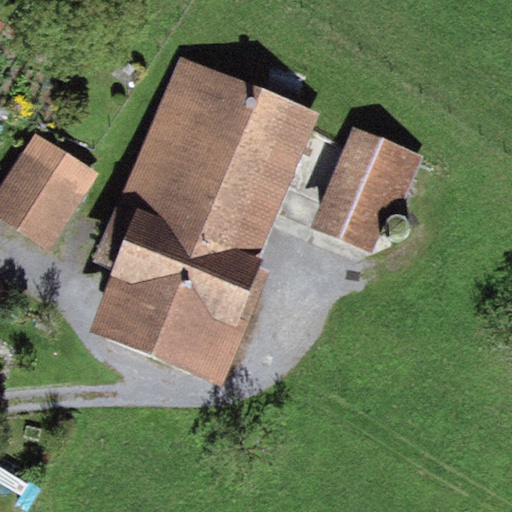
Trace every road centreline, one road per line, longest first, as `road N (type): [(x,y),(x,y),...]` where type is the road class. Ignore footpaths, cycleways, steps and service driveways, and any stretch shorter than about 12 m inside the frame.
road 1 (residential): [(0,260),(79,298),(96,346),(191,397)]
road 2 (residential): [(191,397),(232,388),(279,348),(315,267)]
road 3 (residential): [(191,397),(0,408)]
